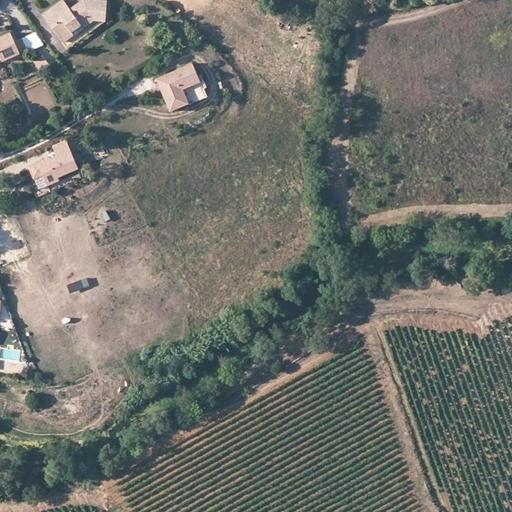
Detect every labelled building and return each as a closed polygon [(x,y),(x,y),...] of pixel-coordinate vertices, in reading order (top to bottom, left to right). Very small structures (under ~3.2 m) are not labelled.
[(64,1),(44,15),(63,42),(73,35),(71,31),(80,24),(77,20),(83,15),(87,16),(87,18),(105,20),(106,1),(87,0),(83,0),(70,10),(64,1)] [(0,55),(1,56),(2,59),(19,51),(19,49),(14,39),(10,29),(0,33),(0,55)] [(14,39),(19,49),(26,46),(21,36),(14,39)] [(43,54),(35,60),(41,68),(49,62),(43,54)] [(199,78),(192,60),(155,75),(169,107),(187,100),(181,86),(199,78)] [(205,84),(202,77),(199,78),(181,86),(187,100),(187,101),(206,93),(202,85),(205,84)] [(79,167),(67,139),(53,146),(57,155),(54,156),(55,158),(52,160),(51,158),(50,157),(29,166),(35,178),(44,174),(49,184),(60,179),(59,176),(79,167)] [(107,207),(99,211),(103,221),(111,217),(107,207)]
